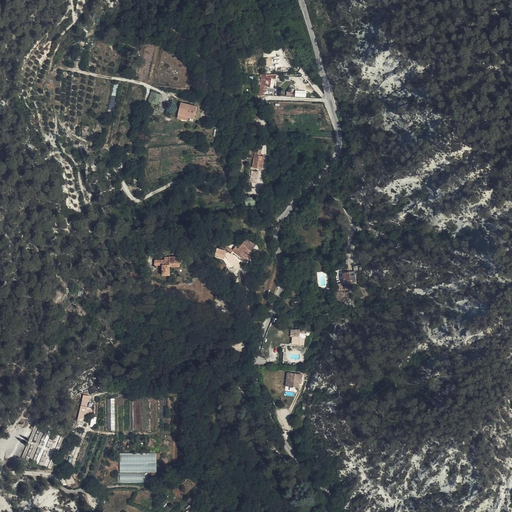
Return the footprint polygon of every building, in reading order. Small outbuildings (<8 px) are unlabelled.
[(273,65),(273,55),(276,55),(276,48),(263,49),(265,66),(273,65)] [(277,85),(278,78),(273,78),(264,78),(262,88),(261,98),(266,98),(266,95),(267,95),(268,89),(272,90),(273,87),(273,84),(277,85)] [(151,91),(149,102),(159,104),(161,93),(151,91)] [(198,111),(199,115),(200,115),(206,113),(204,105),(195,108),(196,112),(198,111)] [(93,127),(83,127),(83,137),(93,136),(93,127)] [(259,156),(259,152),(255,152),(257,161),(260,161),(261,171),(271,170),(269,161),(266,161),(265,157),(265,151),(263,151),(264,156),(259,156)] [(256,246),(247,240),(235,256),(246,264),(248,261),(250,262),(254,254),(252,253),(256,246)] [(183,257),(182,257),(178,257),(178,255),(178,254),(173,254),(173,256),(168,256),(168,258),(158,258),(158,264),(165,264),(165,272),(174,272),(174,264),(183,264),(183,257)] [(226,257),(217,254),(215,259),(225,263),(226,257)] [(307,329),(299,329),(299,336),(295,336),(295,343),(306,343),(307,329)] [(292,373),(279,372),(279,385),(292,385),(292,373)] [(120,453),(121,472),(157,471),(157,452),(120,453)] [(121,472),(121,482),(146,482),(146,472),(121,472)]
